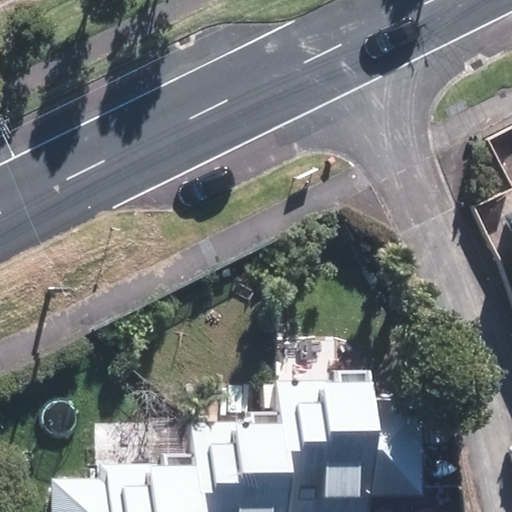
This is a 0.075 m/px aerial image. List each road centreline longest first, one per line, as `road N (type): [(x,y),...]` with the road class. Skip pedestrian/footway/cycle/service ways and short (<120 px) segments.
road 1 (residential): [(509,511),(463,299),(341,42)]
road 2 (residential): [(0,211),(341,42)]
